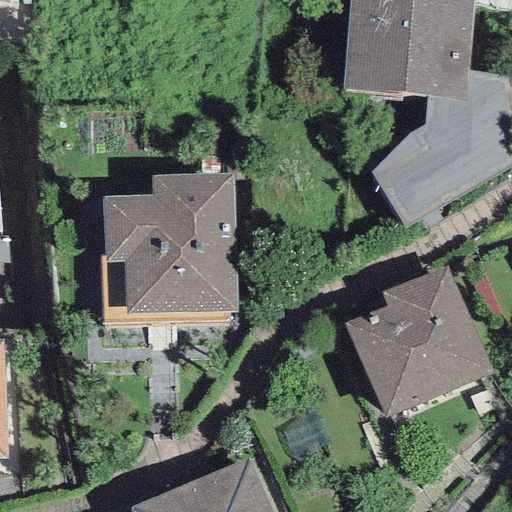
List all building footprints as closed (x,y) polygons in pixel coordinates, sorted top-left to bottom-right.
[(10,0),(0,0),(0,17),(8,19),(10,0)] [(473,0),(350,0),(340,110),(425,118),(462,121),(466,83),(473,0)] [(407,149),(369,189),(404,246),(511,175),(511,84),(466,83),(462,121),(425,118),(423,140),(407,149)] [(100,211),(105,335),(242,329),(236,184),(151,188),(152,209),(100,211)] [(442,286),(340,323),(391,429),(488,384),(442,286)] [(0,473),(8,473),(3,356),(0,356),(0,473)] [(152,511),(268,511),(249,469),(152,511)]
